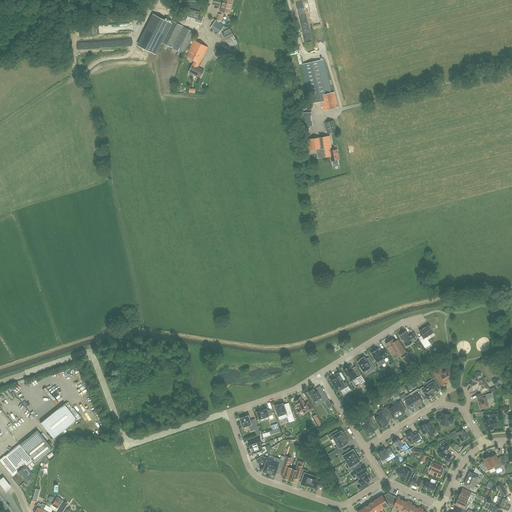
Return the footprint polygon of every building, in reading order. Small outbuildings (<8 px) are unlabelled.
[(223,0),(221,12),(229,14),(232,0),(223,0)] [(204,14),(190,10),(187,19),(201,24),(204,14)] [(315,31),(321,30),(318,12),(311,13),(312,17),(313,17),(313,22),(314,22),(315,31)] [(184,54),(186,50),(192,40),(195,33),(172,21),(161,42),(184,54)] [(216,21),(211,28),(219,34),(224,26),(216,21)] [(226,40),(234,36),(230,29),(222,33),(226,40)] [(192,40),(186,50),(189,52),(187,57),(195,61),(189,72),(193,75),(194,74),(200,78),(204,71),(198,67),(208,47),(194,40),(194,41),(192,40)] [(225,59),(229,52),(218,46),(215,53),(225,59)] [(324,111),(338,108),(335,92),(331,93),(323,60),(302,64),(312,104),(322,101),(324,111)] [(324,123),(328,134),(337,131),(334,120),(324,123)] [(338,160),(339,160),(337,150),(332,150),(330,136),(307,139),(309,150),(317,149),(318,158),(330,156),(331,161),(332,161),(332,165),(339,164),(338,160)] [(423,329),(419,331),(425,340),(422,342),(421,341),(425,348),(431,344),(426,337),(433,332),(432,330),(432,329),(430,326),(429,326),(425,328),(423,329)] [(413,333),(409,336),(406,332),(406,331),(399,336),(400,336),(406,346),(406,347),(413,342),(412,342),(417,339),(413,333)] [(405,352),(401,345),(398,340),(394,342),(393,340),(386,344),(387,346),(392,355),(396,352),(399,356),(405,352)] [(378,349),(371,353),(377,362),(379,365),(385,362),(384,359),(383,358),(388,355),(384,350),(381,352),(380,353),(378,349)] [(411,361),(407,355),(401,358),(406,364),(411,361)] [(361,360),(358,362),(361,367),(360,367),(362,371),(363,370),(364,371),(367,369),(369,372),(375,368),(371,362),(368,364),(367,362),(367,363),(364,357),(360,360),(361,360)] [(359,383),(360,385),(366,382),(358,369),(354,371),(353,370),(352,370),(351,369),(349,366),(347,368),(347,367),(346,368),(346,369),(344,370),(347,375),(346,375),(349,381),(350,380),(350,381),(351,380),(355,386),(359,383)] [(445,370),(442,372),(440,368),(434,372),(443,386),(447,384),(446,382),(447,381),(448,382),(453,378),(451,375),(453,373),(450,368),(445,371),(445,370)] [(334,378),(331,380),(331,382),(333,386),(334,385),(337,391),(340,390),(341,392),(348,387),(351,391),(351,390),(346,383),(344,384),(342,381),(343,381),(338,373),(333,376),(334,378)] [(485,385),(482,380),(481,378),(481,377),(481,376),(481,375),(481,374),(480,373),(479,373),(478,373),(477,373),(476,373),(476,374),(475,374),(475,375),(475,376),(475,377),(472,379),(473,381),(469,384),(473,390),(477,387),(479,387),(481,392),(489,389),(486,385),(485,385)] [(435,385),(438,383),(435,378),(432,380),(433,381),(431,382),(432,383),(428,386),(434,395),(433,394),(436,393),(439,392),(438,391),(439,390),(435,385)] [(434,395),(428,386),(425,388),(423,387),(419,390),(422,395),(425,393),(428,399),(429,399),(432,398),(432,397),(434,395)] [(313,389),(308,392),(314,402),(322,397),(324,401),(328,399),(322,390),(319,392),(318,391),(315,392),(313,389)] [(422,395),(419,390),(418,389),(410,394),(417,407),(420,405),(420,404),(423,402),(420,397),(422,395)] [(417,407),(410,394),(401,399),(405,406),(408,404),(411,410),(414,408),(414,409),(417,407)] [(482,399),(478,400),(480,409),(489,407),(488,403),(489,403),(489,402),(489,399),(493,398),(491,394),(481,396),(482,399)] [(296,400),(293,401),(297,408),(296,408),(298,413),(303,410),(305,414),(312,409),(308,402),(304,404),(301,397),(300,398),(298,398),(296,399),(296,400)] [(398,403),(394,406),(401,417),(403,416),(402,415),(405,413),(404,411),(402,408),(404,406),(401,400),(398,402),(398,403)] [(276,406),(275,406),(276,410),(275,410),(277,414),(278,414),(278,416),(283,415),(284,418),(288,417),(289,422),(295,420),(291,410),(286,411),(283,403),(279,405),(278,404),(275,405),(276,406)] [(64,404),(40,423),(53,439),(77,420),(64,404)] [(398,419),(401,417),(394,406),(390,408),(389,405),(384,408),(388,414),(390,412),(394,417),(395,420),(397,418),(398,419)] [(267,409),(257,413),(259,419),(269,416),(270,419),(274,418),(271,411),(268,412),(267,409)] [(376,418),(378,421),(382,428),(384,426),(385,427),(388,425),(387,424),(388,424),(387,422),(385,418),(388,416),(383,410),(377,413),(379,416),(376,418)] [(497,416),(497,412),(485,413),(486,418),(484,419),(484,421),(483,421),(484,425),(485,425),(486,430),(494,428),(493,427),(498,427),(496,418),(492,419),(491,416),(497,416)] [(312,417),(315,422),(318,427),(322,425),(319,419),(316,414),(312,417)] [(450,415),(442,414),(442,415),(439,415),(437,421),(441,422),(441,424),(449,425),(449,423),(453,424),(454,417),(450,417),(450,415)] [(259,426),(257,426),(254,419),(254,420),(251,422),(249,415),(240,419),(243,427),(249,425),(251,431),(259,428),(259,426)] [(374,432),(374,431),(372,428),(372,427),(375,425),(371,417),(364,421),(364,422),(362,423),(362,425),(363,427),(363,428),(364,430),(363,430),(365,433),(366,433),(368,436),(374,432)] [(425,423),(419,427),(423,434),(427,432),(430,436),(436,432),(430,422),(426,424),(425,423)] [(458,432),(456,430),(451,433),(452,435),(455,434),(457,438),(459,436),(462,441),(465,439),(465,440),(469,438),(466,434),(465,434),(462,429),(461,430),(458,432)] [(35,464),(52,449),(37,430),(2,459),(13,473),(18,469),(19,471),(18,472),(26,481),(33,475),(25,466),(27,465),(32,461),(35,464)] [(334,432),(328,435),(331,441),(334,439),(336,442),(346,436),(344,432),(343,432),(342,430),(334,435),(333,432),(334,432)] [(417,433),(413,435),(411,432),(410,431),(407,433),(408,434),(406,435),(411,444),(414,442),(416,445),(419,443),(420,444),(423,442),(417,433)] [(261,444),(262,444),(261,441),(265,439),(264,437),(270,435),(269,432),(260,435),(261,438),(248,442),(250,448),(261,444)] [(336,442),(338,445),(335,447),(336,450),(349,442),(348,440),(346,436),(336,442)] [(324,448),(319,440),(314,443),(319,451),(324,448)] [(399,440),(393,443),(400,454),(404,451),(408,449),(405,444),(403,440),(400,442),(400,441),(399,440)] [(259,456),(267,451),(265,447),(262,448),(261,444),(250,448),(251,451),(252,451),(253,453),(258,452),(259,456)] [(442,450),(439,456),(442,458),(445,460),(447,461),(448,460),(449,460),(450,459),(450,458),(451,457),(450,457),(452,455),(448,452),(446,452),(449,447),(444,444),(441,450),(442,450)] [(347,453),(346,450),(338,454),(342,460),(344,458),(347,461),(357,455),(356,453),(355,450),(354,450),(353,449),(347,453)] [(387,454),(385,450),(384,449),(378,453),(377,454),(380,457),(381,457),(382,460),(385,458),(387,461),(395,457),(392,451),(387,454)] [(347,461),(349,465),(346,467),(350,472),(356,468),(354,465),(360,461),(360,460),(361,460),(359,457),(358,457),(357,455),(347,461)] [(489,456),(495,470),(501,467),(500,466),(502,465),(505,465),(505,457),(502,457),(502,461),(499,462),(496,455),(490,457),(490,456),(489,456)] [(268,458),(262,456),(256,460),(258,464),(263,461),(266,462),(263,471),(264,472),(264,473),(267,474),(267,473),(269,473),(275,457),(274,457),(273,462),(267,460),(268,458)] [(495,470),(489,456),(484,459),(485,462),(483,463),(482,462),(479,466),(485,472),(494,468),(495,470)] [(275,457),(269,473),(271,474),(271,475),(274,476),(274,475),(275,476),(278,468),(281,470),(284,460),(283,462),(280,461),(279,464),(273,462),(275,457)] [(281,473),(284,474),(282,477),(283,478),(286,479),(288,479),(292,468),(288,467),(291,458),(286,457),(281,473)] [(432,462),(429,468),(431,469),(429,474),(433,475),(433,474),(440,477),(443,471),(440,470),(442,466),(432,462)] [(292,468),(288,479),(288,480),(290,480),(290,481),(293,482),(294,482),(295,478),(298,479),(303,463),(302,467),(297,465),(295,470),(292,469),(292,468)] [(361,467),(357,469),(350,473),(353,478),(356,476),(358,480),(368,474),(367,472),(367,471),(366,469),(365,469),(365,468),(362,470),(361,467)] [(402,467),(396,472),(401,477),(401,478),(404,479),(404,481),(406,482),(407,481),(408,481),(412,472),(405,469),(402,467)] [(308,471),(303,469),(301,475),(303,476),(301,484),(301,485),(304,486),(305,486),(307,486),(308,485),(311,475),(307,474),(308,471)] [(467,478),(476,482),(479,476),(482,478),(484,476),(479,471),(478,473),(477,475),(470,472),(469,473),(468,473),(467,476),(468,477),(467,478)] [(358,480),(360,483),(357,485),(360,490),(370,484),(368,482),(371,480),(371,479),(371,478),(370,476),(369,476),(368,474),(358,480)] [(317,477),(311,475),(308,485),(314,487),(313,487),(318,489),(320,482),(316,481),(317,477)] [(12,489),(4,478),(0,481),(0,484),(7,493),(8,492),(12,489)] [(474,487),(476,482),(467,478),(467,479),(466,480),(464,482),(465,483),(464,484),(471,487),(470,490),(475,492),(477,488),(474,487)] [(434,485),(429,483),(426,482),(424,481),(420,479),(417,485),(421,487),(422,486),(424,487),(423,488),(433,493),(436,486),(434,485)] [(507,499),(505,498),(507,494),(501,484),(496,486),(499,491),(496,496),(499,497),(497,502),(501,504),(500,505),(504,507),(506,503),(505,502),(507,499)] [(461,491),(459,497),(471,502),(471,503),(472,500),(471,498),(473,493),(471,492),(468,491),(462,488),(461,491)] [(396,497),(393,496),(392,496),(390,500),(389,499),(391,496),(390,494),(388,493),(383,496),(388,504),(389,504),(394,506),(393,507),(397,509),(398,508),(400,509),(399,510),(403,500),(399,499),(400,497),(398,496),(397,498),(396,498),(396,497)] [(388,504),(383,496),(382,495),(379,497),(378,496),(375,498),(382,509),(384,507),(385,509),(389,506),(388,504)] [(469,505),(471,502),(459,497),(455,505),(466,510),(468,505),(469,505)] [(380,510),(382,509),(375,498),(372,500),(373,501),(369,503),(370,504),(375,511),(379,511),(380,511),(380,510)] [(57,509),(61,503),(55,500),(51,505),(57,509)] [(62,511),(68,503),(63,500),(56,511),(62,511)] [(403,511),(405,511),(410,502),(408,501),(407,502),(403,500),(399,510),(400,509),(402,510),(402,511),(403,511)] [(412,511),(415,507),(415,506),(412,504),(412,503),(410,502),(405,511),(412,511)] [(41,511),(43,510),(39,508),(41,505),(38,503),(34,510),(35,511),(34,511),(41,511)] [(490,504),(487,503),(486,505),(485,504),(484,507),(493,511),(492,511),(500,511),(501,509),(490,504)]
